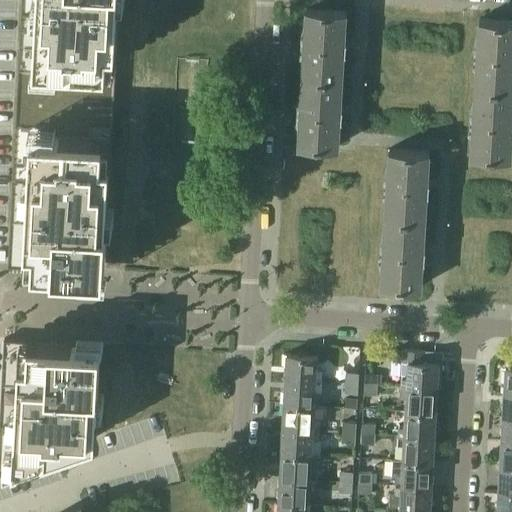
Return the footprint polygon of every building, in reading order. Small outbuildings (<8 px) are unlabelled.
[(16,119),(8,265),(73,268),(77,268),(81,268),(105,269),(107,227),(108,227),(108,223),(109,205),(113,124),(116,71),(119,0),(22,0),(19,67),(16,119)] [(305,51),(304,74),(343,77),(345,50),(347,50),(348,38),(345,37),(347,10),(308,7),(307,31),(303,31),(303,34),(306,34),(305,48),(302,48),(302,51),(305,51)] [(478,62),(476,84),(511,86),(511,19),(480,18),(479,42),(475,42),(475,45),(479,45),(478,59),(474,58),(474,61),(477,62),(478,62)] [(343,77),(304,74),(302,98),(299,97),(299,101),(302,101),(301,114),(298,114),(298,117),(301,118),(299,143),(339,145),(341,117),(343,117),(344,104),(342,103),(343,77)] [(511,86),(476,84),(474,108),(471,108),(471,112),(474,112),(473,125),(470,125),(469,129),(473,129),(472,152),(511,154),(511,140),(511,86)] [(387,191),(386,215),(425,217),(427,190),(430,190),(430,177),(427,177),(429,149),(390,147),(389,171),(385,170),(384,174),(388,174),(388,187),(383,187),(383,191),(387,191)] [(425,217),(386,215),(385,238),(381,238),(380,241),(384,241),(384,254),(380,254),(380,258),(383,258),(382,283),(421,286),(423,256),(426,256),(426,244),(423,244),(425,217)] [(5,338),(0,426),(0,470),(97,437),(98,407),(99,390),(99,386),(101,343),(77,342),(73,342),(73,341),(5,338)] [(367,347),(367,356),(372,357),(377,353),(377,347),(367,347)] [(403,349),(401,385),(438,387),(439,374),(442,374),(443,363),(439,362),(426,361),(426,350),(403,349)] [(287,353),(286,378),(322,380),(323,370),(317,370),(318,355),(287,353)] [(347,371),(346,381),(359,382),(360,372),(347,371)] [(366,372),(365,383),(378,383),(379,373),(366,372)] [(286,378),(284,403),(315,404),(316,389),(321,390),(322,380),(286,378)] [(359,382),(346,381),(345,392),(358,393),(359,382)] [(378,383),(365,383),(365,393),(377,394),(378,383)] [(407,394),(406,410),(436,411),(438,387),(401,385),(401,394),(407,394)] [(511,391),(504,392),(503,416),(511,416),(511,391)] [(346,398),(346,406),(357,406),(358,399),(346,398)] [(284,403),(283,427),(319,429),(320,419),(314,419),(315,404),(284,403)] [(400,424),(399,435),(435,437),(436,411),(406,410),(405,425),(400,424)] [(511,416),(503,416),(502,441),(511,441),(511,416)] [(344,421),(343,431),(356,432),(356,421),(344,421)] [(363,422),(362,432),(375,433),(376,423),(363,422)] [(283,427),(282,452),(317,454),(320,454),(321,439),(318,439),(319,429),(283,427)] [(356,432),(343,431),(343,442),(355,442),(356,432)] [(375,433),(362,432),(362,442),(375,443),(375,433)] [(404,444),(403,459),(434,461),(435,437),(399,435),(399,444),(404,444)] [(511,441),(502,441),(500,465),(511,466),(511,441)] [(282,452),(280,477),(316,479),(317,454),(282,452)] [(393,459),(392,474),(397,474),(396,483),(432,486),(434,461),(403,459),(393,459)] [(511,466),(500,465),(499,490),(511,491),(511,466)] [(341,470),(340,480),(353,481),(354,471),(341,470)] [(360,471),(359,481),(372,482),(373,472),(360,471)] [(280,477),(279,502),(309,503),(310,489),(316,489),(316,479),(280,477)] [(353,481),(340,480),(340,491),(352,492),(353,481)] [(372,482),(359,481),(359,492),(372,493),(372,482)] [(392,508),(400,509),(431,510),(432,486),(396,483),(396,494),(393,494),(392,508)] [(511,511),(511,491),(499,490),(497,511),(511,511)] [(279,502),(278,511),(308,511),(309,503),(279,502)]
